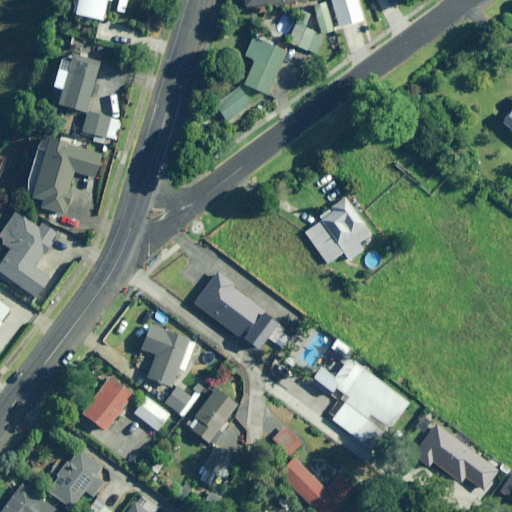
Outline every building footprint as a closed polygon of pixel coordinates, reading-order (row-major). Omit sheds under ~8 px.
[(106,0),(73,0),(70,17),(102,23),(106,0)] [(321,0),(331,30),(359,22),(352,0),(321,0)] [(323,37),(295,24),(287,43),(316,55),(323,37)] [(282,53),(253,42),(236,85),(266,96),(282,53)] [(102,59),(73,51),(59,103),(88,111),(102,59)] [(246,102),(235,87),(213,106),(224,120),(246,102)] [(511,106),(501,121),(511,129),(511,106)] [(113,119),(90,112),(84,131),(108,137),(113,119)] [(99,155),(46,140),(28,204),(63,214),(75,174),(93,179),(99,155)] [(308,215),(279,199),(272,212),(301,228),(308,215)] [(342,203),(301,232),(327,268),(368,238),(342,203)] [(35,232),(20,222),(0,252),(0,281),(35,305),(51,281),(33,268),(55,235),(40,225),(35,232)] [(279,316),(218,269),(195,298),(257,345),(279,316)] [(189,335),(150,321),(141,346),(155,351),(146,375),(171,384),(189,335)] [(351,353),(333,375),(340,380),(336,384),(349,395),(334,414),(374,446),(411,400),(351,353)] [(322,366),(309,381),(327,395),(336,384),(340,380),(333,375),(322,366)] [(108,374),(80,412),(104,430),(132,392),(108,374)] [(194,392),(190,398),(174,386),(162,403),(182,417),(186,412),(203,388),(196,383),(191,390),(194,392)] [(238,401),(215,384),(187,422),(210,439),(238,401)] [(146,428),(148,425),(156,431),(169,415),(146,398),(133,414),(142,421),(140,423),(146,428)] [(494,472),(428,429),(402,458),(471,496),(494,472)] [(302,444),(291,432),(277,445),(288,456),(302,444)] [(104,465),(78,445),(45,487),(71,507),(104,465)] [(227,453),(213,447),(198,481),(212,487),(227,453)] [(295,453),(279,469),(319,511),(331,511),(357,488),(341,471),(326,485),(295,453)] [(60,511),(21,482),(0,509),(0,511),(60,511)] [(150,511),(133,499),(123,511),(150,511)] [(108,511),(95,502),(88,511),(108,511)]
